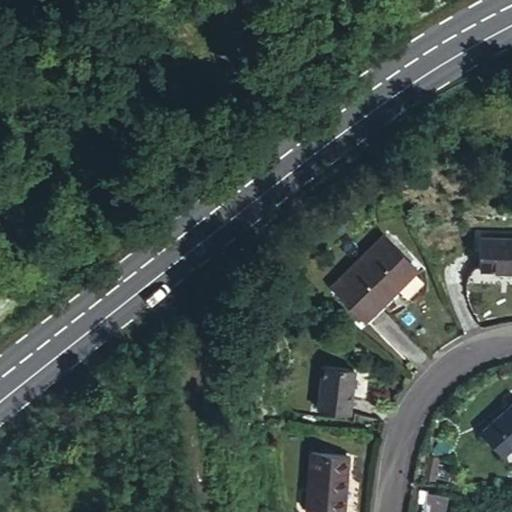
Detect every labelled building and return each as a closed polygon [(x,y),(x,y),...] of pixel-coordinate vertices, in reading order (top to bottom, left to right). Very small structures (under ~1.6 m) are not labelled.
[(334,282),(365,316),(421,265),(390,231),(334,282)] [(511,237),(482,236),(481,266),(511,267),(511,237)] [(323,367),(314,412),(345,418),(354,373),(323,367)] [(511,404),(480,432),(503,456),(511,448),(511,404)] [(305,449),(303,511),(343,511),(345,450),(305,449)] [(444,511),(447,492),(428,490),(425,511),(444,511)]
